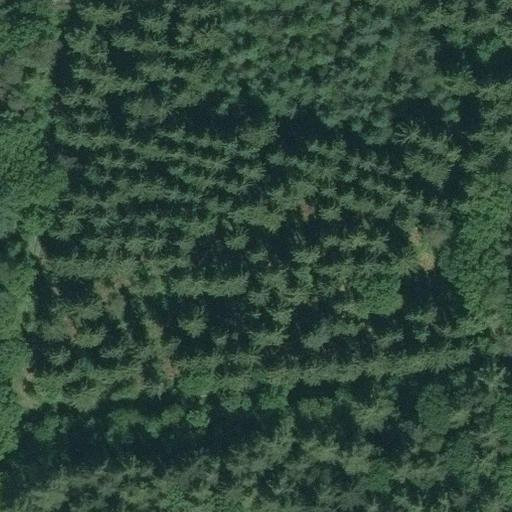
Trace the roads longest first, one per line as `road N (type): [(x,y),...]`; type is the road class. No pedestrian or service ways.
road 1 (track): [(0,403),(511,349)]
road 2 (track): [(59,0),(0,366)]
